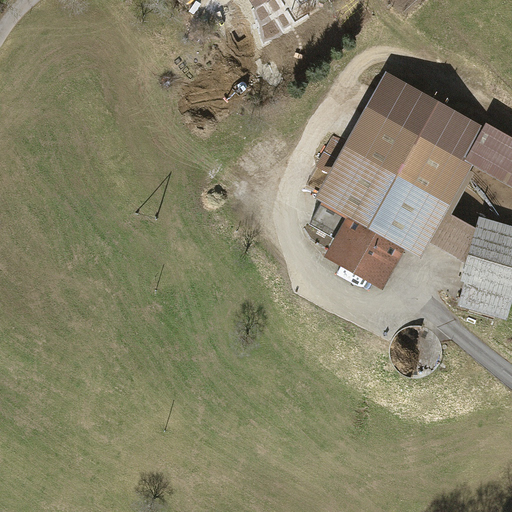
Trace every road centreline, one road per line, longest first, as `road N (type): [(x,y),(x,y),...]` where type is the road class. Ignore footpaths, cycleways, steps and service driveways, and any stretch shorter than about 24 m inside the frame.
road 1 (track): [(511,127),(472,98),(387,58),(343,79),(281,205),(291,251),(312,279),(362,306)]
road 2 (unclassified): [(511,378),(404,292)]
